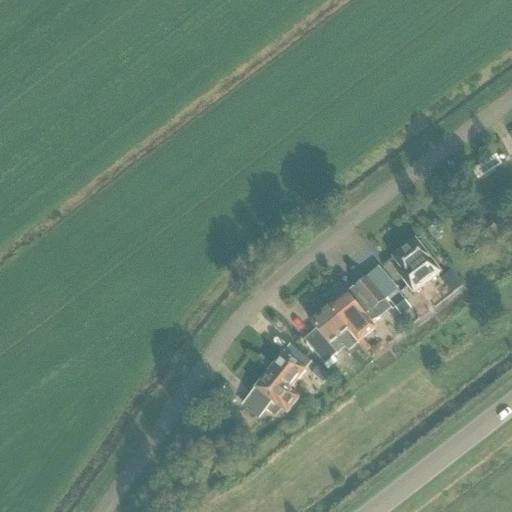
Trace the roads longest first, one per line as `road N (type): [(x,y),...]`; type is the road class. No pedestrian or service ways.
road 1 (unclassified): [(103,511),(247,308),(293,265)]
road 2 (residential): [(293,265),(511,98)]
road 3 (secondary): [(372,511),(511,403)]
